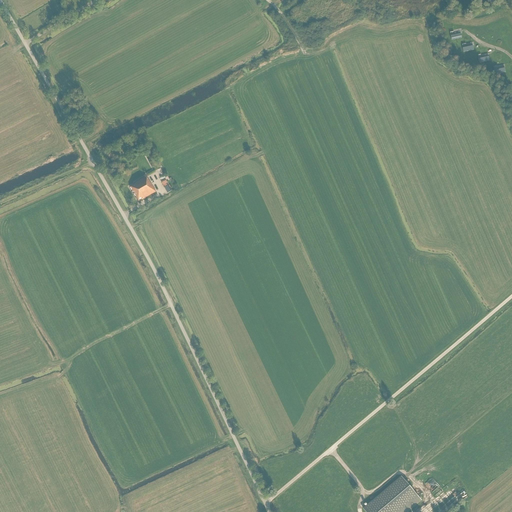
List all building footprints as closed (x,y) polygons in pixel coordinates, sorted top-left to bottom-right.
[(462,44),(463,52),(474,51),(473,43),(462,44)] [(149,181),(146,177),(135,183),(136,184),(132,186),(132,185),(130,186),(139,202),(156,192),(149,181)] [(167,193),(172,191),(167,184),(165,180),(161,183),(163,186),(167,193)] [(365,511),(405,511),(421,499),(401,476),(362,509),(365,511)] [(435,496),(442,490),(433,478),(428,482),(431,486),(429,488),(435,496)]
